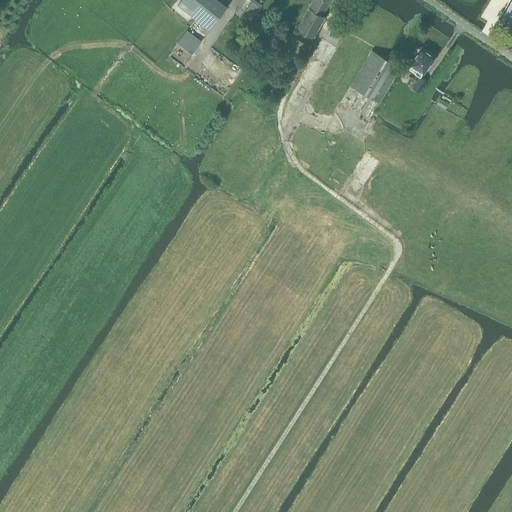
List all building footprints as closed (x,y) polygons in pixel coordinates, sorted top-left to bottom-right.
[(217,0),(181,0),(178,4),(209,29),(226,7),(217,0)] [(249,0),(254,3),(245,15),(252,20),(261,7),(263,5),(255,0),(249,0)] [(326,16),(323,14),(326,8),(325,7),(327,4),(328,5),(331,0),(312,0),(309,7),(297,28),(314,37),(326,16),(325,16),(326,16)] [(511,19),(511,0),(510,0),(499,19),(509,24),(511,19)] [(292,35),(286,45),(302,54),(306,48),(308,45),(292,35)] [(415,73),(420,76),(434,56),(432,55),(431,57),(429,55),(430,54),(428,52),(428,51),(425,49),(423,49),(422,48),(421,49),(419,47),(416,47),(414,51),(415,53),(417,55),(411,63),(418,68),(415,73)] [(400,67),(372,50),(351,85),(379,102),(400,67)] [(427,81),(420,76),(413,87),(419,92),(427,81)]
